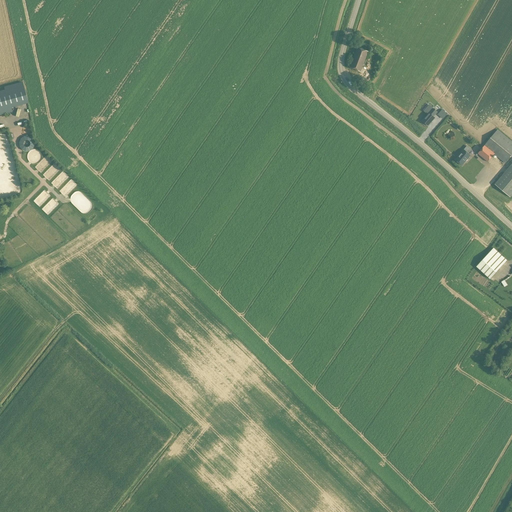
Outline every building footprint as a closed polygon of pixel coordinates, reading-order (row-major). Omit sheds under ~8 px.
[(349,68),(360,72),(368,52),(357,48),(349,68)] [(0,113),(11,110),(10,107),(27,102),(22,82),(4,87),(5,90),(0,91),(0,113)] [(423,121),(428,126),(435,118),(433,117),(437,112),(433,108),(429,113),(429,114),(423,121)] [(438,114),(443,119),(447,114),(442,110),(438,114)] [(511,154),(511,141),(497,130),(477,154),(488,162),(494,154),(505,163),(511,154)] [(32,135),(19,137),(21,151),(34,149),(32,135)] [(470,155),(464,150),(455,160),(462,165),(470,155)] [(511,195),(511,164),(495,185),(510,197),(511,195)] [(477,267),(490,279),(507,260),(494,248),(477,267)]
